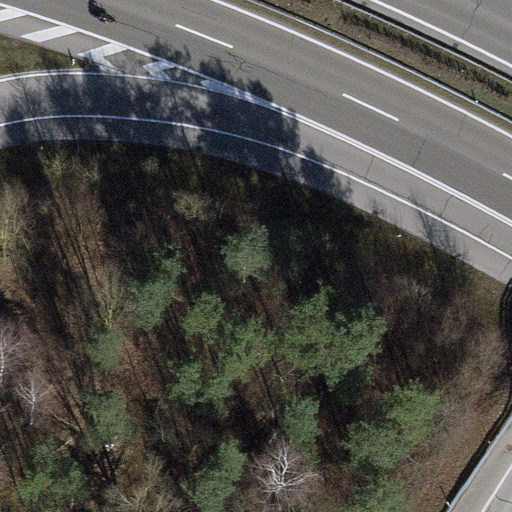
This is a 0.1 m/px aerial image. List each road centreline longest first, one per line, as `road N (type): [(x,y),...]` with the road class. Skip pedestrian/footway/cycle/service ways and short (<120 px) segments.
road 1 (motorway): [(0,109),(88,99),(182,104),(435,138)]
road 2 (motorway): [(101,0),(435,138)]
